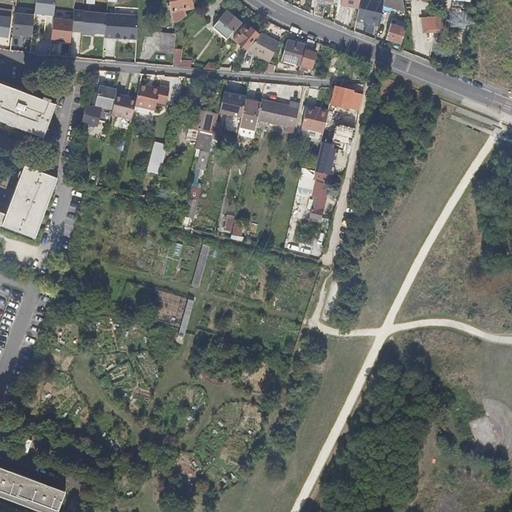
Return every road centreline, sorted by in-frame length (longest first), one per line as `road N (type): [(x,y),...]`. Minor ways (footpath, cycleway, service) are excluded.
road 1 (residential): [(369,86),(75,62)]
road 2 (tertiary): [(511,108),(256,0)]
road 3 (track): [(383,331),(508,107)]
road 4 (track): [(295,511),(383,331)]
road 5 (residential): [(75,62),(54,160),(63,184),(46,252)]
road 6 (track): [(511,339),(442,321),(383,331)]
road 7 (track): [(326,268),(314,324),(383,331)]
